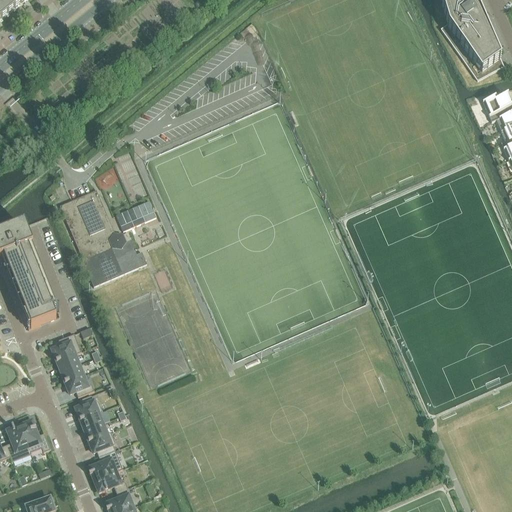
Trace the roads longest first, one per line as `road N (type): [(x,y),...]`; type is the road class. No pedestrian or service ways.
road 1 (secondary): [(0,82),(104,0)]
road 2 (residential): [(89,511),(43,395)]
